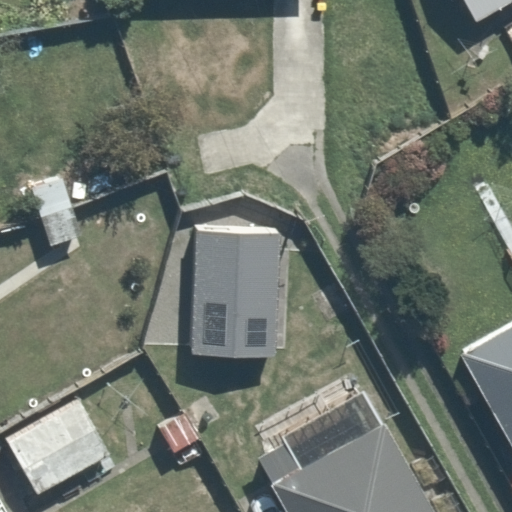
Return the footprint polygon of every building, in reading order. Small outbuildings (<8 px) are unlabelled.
[(481,0),(441,0),(452,18),(481,0)] [(276,216),(192,214),(189,347),(273,349),(276,216)] [(511,252),(502,258),(511,276),(511,307),(446,343),(500,443),(511,436),(511,252)] [(66,395),(0,431),(0,439),(24,483),(93,446),(66,395)] [(423,511),(367,415),(259,479),(278,511),(423,511)]
